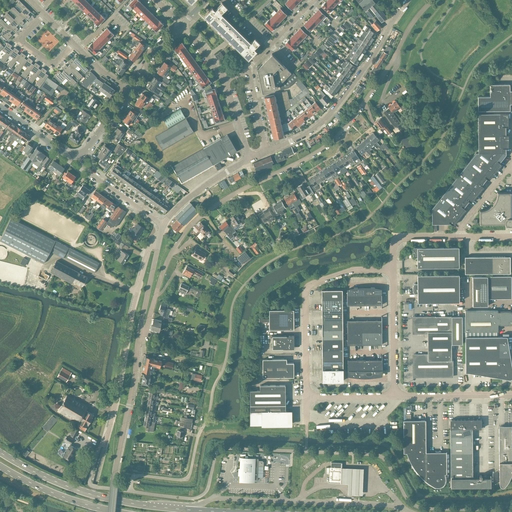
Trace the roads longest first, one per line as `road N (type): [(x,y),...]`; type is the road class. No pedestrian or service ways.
road 1 (residential): [(138,341),(163,267),(188,226),(328,144),(433,0)]
road 2 (unclassified): [(106,440),(90,485),(129,491),(134,475),(188,477),(240,288)]
road 3 (secondary): [(226,511),(93,495),(0,452)]
road 4 (unclassified): [(106,440),(136,291),(161,234)]
road 5 (residential): [(267,151),(328,115),(408,0)]
road 6 (residential): [(306,398),(309,285),(354,270),(393,269)]
road 7 (unclassified): [(111,511),(138,341)]
road 8 (unknown): [(457,374),(411,371),(409,268)]
road 9 (residential): [(393,397),(393,269)]
road 10 (secondary): [(0,466),(116,511)]
